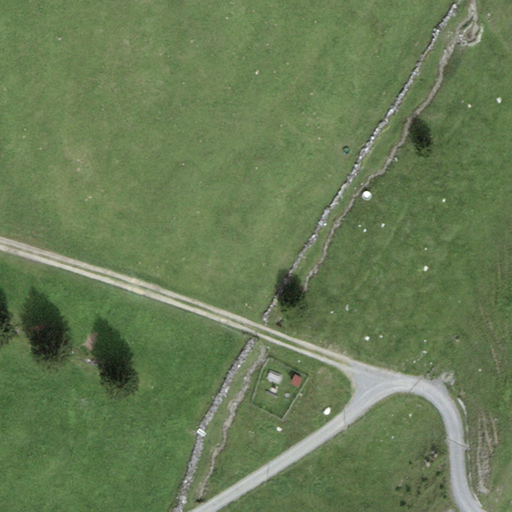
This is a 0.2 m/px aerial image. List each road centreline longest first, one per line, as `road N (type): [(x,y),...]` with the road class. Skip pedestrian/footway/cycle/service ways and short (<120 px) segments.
road 1 (track): [(396,384),(0,244)]
road 2 (track): [(198,511),(396,384)]
road 3 (track): [(472,511),(446,408),(434,393),(396,384)]
